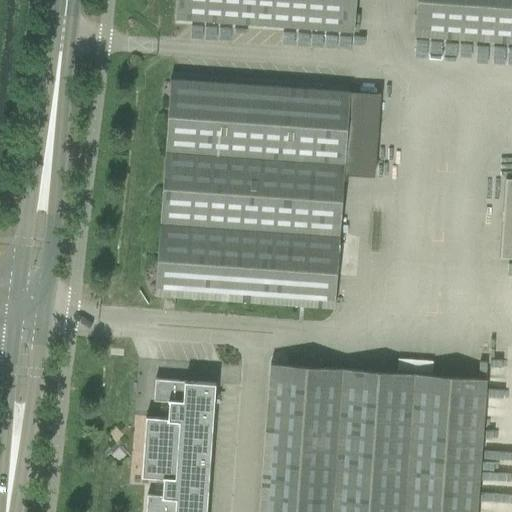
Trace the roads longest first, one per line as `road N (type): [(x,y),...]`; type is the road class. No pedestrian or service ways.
road 1 (tertiary): [(46,164),(66,0)]
road 2 (tertiary): [(42,310),(46,164)]
road 3 (tertiary): [(16,450),(42,310)]
road 4 (tertiary): [(10,326),(4,397),(16,450)]
road 5 (tertiary): [(46,164),(24,214),(17,282)]
